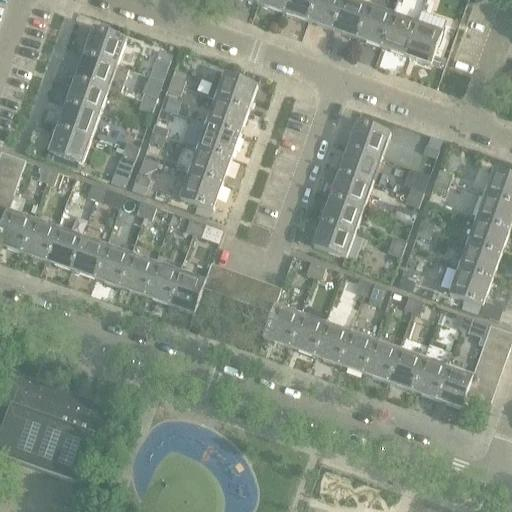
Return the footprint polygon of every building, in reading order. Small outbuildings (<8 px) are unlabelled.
[(289,0),(262,0),(260,7),(284,16),(289,0)] [(317,0),(289,0),(284,16),(308,25),(317,0)] [(345,0),(344,0),(317,0),(308,25),(334,34),(345,0)] [(370,9),(345,0),(334,34),(358,42),(370,9)] [(394,18),(370,9),(358,42),(382,51),(394,18)] [(419,26),(394,18),(382,51),(407,60),(419,26)] [(444,35),(419,26),(407,60),(432,69),(444,35)] [(95,31),(86,57),(119,69),(128,44),(95,31)] [(171,67),(174,60),(160,55),(158,62),(171,67)] [(86,57),(77,81),(110,93),(119,69),(86,57)] [(226,78),(216,104),(250,116),(259,90),(226,78)] [(187,85),(174,80),(171,88),(184,92),(187,85)] [(77,81),(68,106),(102,118),(110,93),(77,81)] [(184,92),(171,88),(168,95),(182,100),(184,92)] [(145,97),(143,105),(156,109),(159,102),(145,97)] [(167,99),(163,112),(176,116),(180,104),(167,99)] [(250,116),(216,104),(208,128),(241,140),(250,116)] [(156,109),(143,105),(140,112),(153,117),(156,109)] [(68,106),(60,131),(93,143),(102,118),(68,106)] [(359,125),(350,150),(383,162),(392,137),(359,125)] [(241,140),(208,128),(199,153),(232,165),(241,140)] [(156,129),(154,137),(167,141),(170,133),(156,129)] [(84,168),(93,143),(60,131),(51,156),(84,168)] [(167,141),(154,137),(151,144),(164,149),(167,141)] [(128,146),(125,154),(138,159),(141,151),(128,146)] [(350,150),(341,176),(374,188),(383,162),(350,150)] [(424,157),(437,162),(440,154),(427,150),(424,157)] [(232,165),(199,153),(190,177),(224,189),(232,165)] [(138,159),(125,154),(123,161),(136,166),(138,159)] [(2,156),(0,162),(0,168),(23,177),(27,165),(2,156)] [(0,168),(0,181),(19,188),(23,177),(0,168)] [(52,173),(44,171),(40,184),(47,187),(52,173)] [(60,176),(52,173),(47,187),(55,189),(60,176)] [(414,173),(409,188),(426,194),(431,179),(414,173)] [(454,179),(440,174),(438,182),(451,187),(454,179)] [(511,179),(495,174),(486,199),(511,208),(511,179)] [(341,176),(332,201),(365,213),(374,188),(341,176)] [(224,189),(190,177),(181,202),(215,214),(224,189)] [(152,183),(139,179),(136,186),(149,191),(152,183)] [(0,181),(0,194),(15,199),(19,188),(0,181)] [(451,187),(438,182),(435,190),(448,194),(451,187)] [(89,201),(97,204),(101,191),(93,188),(89,201)] [(101,191),(97,204),(104,207),(109,194),(101,191)] [(412,192),(409,200),(422,205),(425,197),(412,192)] [(0,194),(0,206),(11,211),(15,199),(0,194)] [(109,194),(104,207),(121,213),(126,200),(109,194)] [(511,231),(511,208),(486,199),(477,224),(510,236),(511,231)] [(422,205),(409,200),(407,207),(420,212),(422,205)] [(332,201),(323,225),(356,237),(365,213),(332,201)] [(0,206),(0,218),(7,221),(9,214),(11,211),(0,206)] [(138,219),(145,221),(150,208),(142,206),(138,219)] [(158,211),(150,208),(145,221),(153,224),(158,211)] [(9,214),(7,221),(2,233),(0,239),(0,248),(22,256),(34,223),(9,214)] [(59,232),(34,223),(22,256),(47,265),(59,232)] [(199,226),(191,223),(187,236),(194,239),(199,226)] [(436,228),(423,223),(420,231),(433,236),(436,228)] [(510,236),(477,224),(468,248),(502,260),(510,236)] [(348,261),(356,237),(323,225),(314,250),(348,261)] [(199,226),(194,239),(202,242),(207,228),(199,226)] [(433,236),(420,231),(418,239),(431,243),(433,236)] [(84,241),(59,232),(47,265),(72,274),(84,241)] [(108,249),(84,241),(72,274),(96,283),(108,249)] [(394,241),(392,249),(405,254),(408,246),(394,241)] [(502,260),(468,248),(460,273),(493,285),(502,260)] [(132,258),(108,249),(96,283),(120,291),(132,258)] [(405,254),(392,249),(389,256),(402,261),(405,254)] [(157,267),(132,258),(120,291),(145,300),(157,267)] [(320,269),(312,266),(307,279),(315,282),(320,269)] [(181,275),(157,267),(145,300),(170,309),(181,275)] [(212,267),(206,284),(204,292),(216,296),(225,271),(212,267)] [(327,271),(320,269),(315,282),(323,284),(327,271)] [(236,276),(225,271),(216,296),(228,300),(236,276)] [(418,278),(405,273),(403,281),(416,286),(418,278)] [(493,285),(460,273),(451,298),(466,303),(484,310),(493,285)] [(206,284),(181,275),(170,309),(195,317),(204,292),(206,284)] [(247,279),(236,276),(228,300),(238,304),(247,279)] [(260,284),(247,279),(238,304),(251,308),(260,284)] [(368,286),(361,283),(356,296),(364,299),(368,286)] [(271,288),(260,284),(251,308),(262,312),(271,288)] [(376,289),(368,286),(364,299),(371,302),(376,289)] [(283,292),(271,288),(262,312),(274,317),(276,309),(277,309),(283,292)] [(417,303),(410,301),(405,314),(413,316),(417,303)] [(425,306),(417,303),(413,316),(420,319),(425,306)] [(466,303),(463,313),(481,319),(484,310),(466,303)] [(302,318),(277,309),(276,309),(274,317),(265,342),(290,351),(302,318)] [(326,327),(302,318),(290,351),(315,360),(326,327)] [(467,321),(459,318),(454,331),(462,334),(467,321)] [(474,323),(467,321),(462,334),(469,337),(474,323)] [(351,335),(326,327),(315,360),(339,369),(351,335)] [(511,336),(492,330),(487,341),(511,349),(511,336)] [(375,344),(351,335),(339,369),(363,377),(375,344)] [(511,350),(511,349),(487,341),(483,352),(508,361),(511,350)] [(400,353),(375,344),(363,377),(388,386),(400,353)] [(508,361),(483,352),(479,364),(504,372),(508,361)] [(425,362),(400,353),(388,386),(413,395),(425,362)] [(449,370),(425,362),(413,395),(437,404),(449,370)] [(504,372),(479,364),(476,374),(500,383),(504,372)] [(474,379),(449,370),(437,404),(462,413),(468,398),(467,398),(472,386),(474,379)] [(500,383),(476,374),(474,379),(472,386),(496,394),(500,383)] [(115,412),(87,402),(14,377),(3,408),(12,411),(0,445),(0,459),(78,487),(95,440),(104,443),(115,412)] [(496,394),(472,386),(467,398),(468,398),(492,407),(496,394)]
